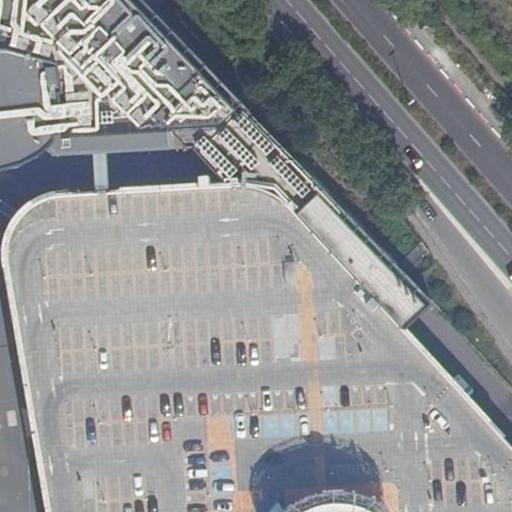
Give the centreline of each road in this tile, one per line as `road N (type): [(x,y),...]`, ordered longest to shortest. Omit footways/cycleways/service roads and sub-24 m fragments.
road 1 (primary): [(284,0),(511,260)]
road 2 (primary): [(511,185),(349,0)]
